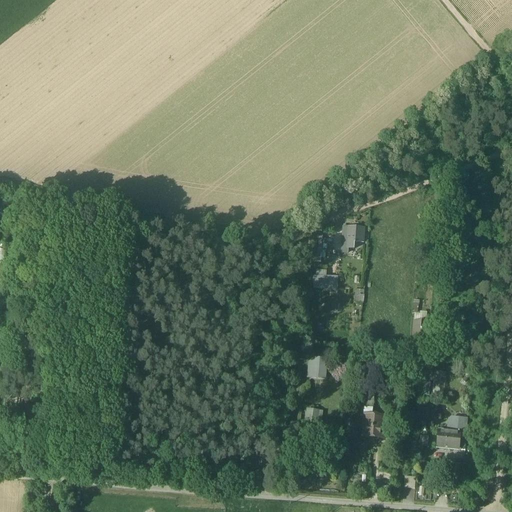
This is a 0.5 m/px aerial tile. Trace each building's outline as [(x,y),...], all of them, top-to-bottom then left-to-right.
[(364,229),(343,227),(342,241),(348,242),(354,242),(363,243),(364,229)] [(456,247),(457,231),(449,231),(448,246),(456,247)] [(329,271),(314,271),(313,289),(337,289),(337,278),(329,278),(329,271)] [(414,322),(413,322),(412,341),(427,342),(429,323),(423,323),(414,322)] [(394,346),(373,344),(373,355),(394,356),(394,346)] [(313,356),(310,379),(326,381),(329,358),(313,356)] [(286,364),(285,376),(295,377),(297,366),(286,364)] [(433,392),(441,391),(441,382),(447,382),(446,371),(432,371),(433,392)] [(373,398),(365,397),(363,416),(357,415),(356,426),(361,426),(361,427),(365,427),(365,433),(367,436),(378,437),(380,435),(381,428),(384,428),(385,418),(372,417),(373,398)] [(317,411),(306,410),(304,422),(307,423),(307,426),(315,427),(317,411)] [(43,420),(34,419),(32,436),(41,437),(43,420)] [(467,420),(455,419),(449,423),(448,432),(460,433),(466,434),(467,420)] [(448,432),(439,431),(437,448),(458,450),(460,433),(448,432)] [(466,434),(460,433),(458,450),(465,451),(466,434)] [(419,478),(408,477),(407,488),(418,489),(419,478)]
